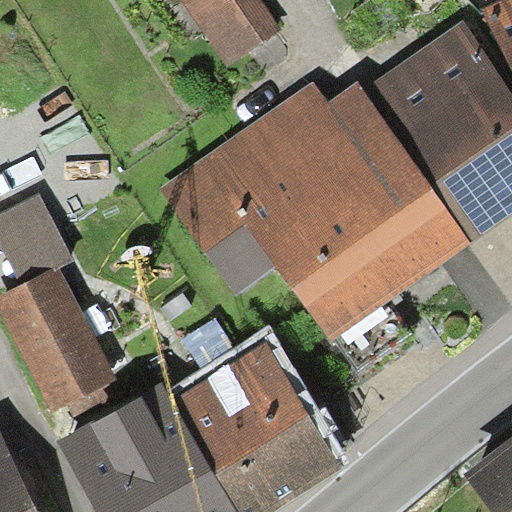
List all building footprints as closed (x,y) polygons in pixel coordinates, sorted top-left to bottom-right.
[(257,0),(181,0),(221,62),(275,28),(257,0)] [(511,0),(506,0),(485,10),(511,60),(511,0)] [(511,93),(463,22),(363,90),(470,245),(511,216),(511,93)] [(470,245),(363,90),(358,83),(329,102),(315,81),(162,191),(236,296),(279,266),(328,337),(470,245)] [(0,214),(0,239),(23,285),(61,266),(73,260),(40,195),(0,214)] [(23,285),(0,296),(0,310),(51,411),(117,378),(61,266),(23,285)] [(172,399),(238,511),(270,511),(341,467),(267,343),(172,399)] [(162,384),(59,441),(97,511),(238,511),(172,399),(162,384)] [(511,511),(511,437),(468,474),(498,511),(511,511)] [(34,511),(0,438),(0,511),(34,511)]
